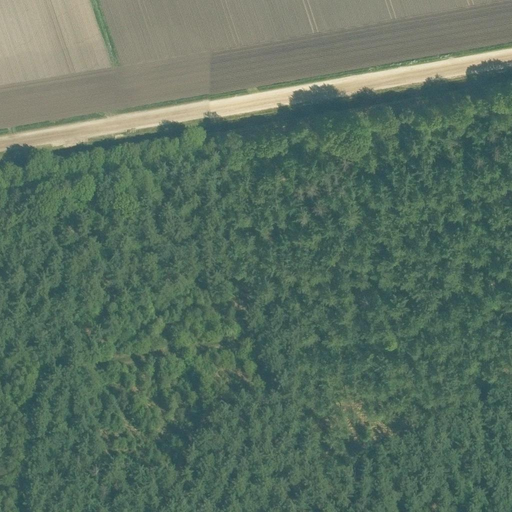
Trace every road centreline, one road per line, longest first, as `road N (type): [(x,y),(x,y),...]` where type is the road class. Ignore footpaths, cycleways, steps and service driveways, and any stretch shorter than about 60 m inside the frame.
road 1 (track): [(0,146),(511,59)]
road 2 (track): [(511,291),(42,376)]
road 3 (track): [(42,376),(25,511)]
